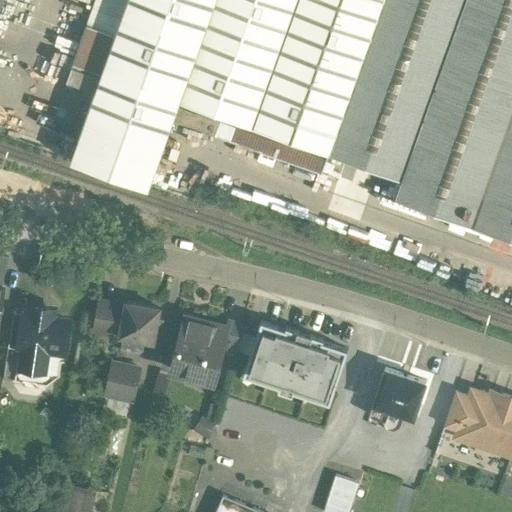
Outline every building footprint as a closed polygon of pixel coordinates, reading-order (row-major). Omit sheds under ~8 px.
[(94,0),(66,81),(94,91),(126,0),(94,0)] [(126,0),(94,91),(171,118),(321,171),(327,153),(381,0),(126,0)] [(464,0),(381,0),(327,153),(402,179),(464,0)] [(511,0),(464,0),(402,179),(395,198),(511,239),(511,0)] [(171,118),(94,91),(77,140),(70,160),(146,187),(153,167),(154,167),(171,118)] [(125,304),(99,299),(94,330),(119,334),(125,304)] [(159,307),(125,301),(125,304),(119,334),(153,340),(159,307)] [(53,310),(29,307),(28,313),(23,348),(20,369),(43,373),(47,349),(63,351),(68,319),(52,317),(53,310)] [(24,313),(13,311),(8,346),(19,348),(24,313)] [(24,313),(19,348),(23,348),(28,313),(24,313)] [(214,322),(184,315),(170,369),(192,374),(193,368),(215,373),(221,349),(226,328),(225,328),(214,325),(214,322)] [(350,347),(263,317),(243,374),(331,404),(350,347)] [(242,323),(227,319),(225,328),(226,328),(221,349),(234,352),(242,323)] [(122,349),(116,347),(113,360),(120,362),(122,349)] [(120,362),(113,360),(106,391),(130,398),(139,367),(120,362)] [(424,381),(385,368),(374,401),(368,418),(369,418),(373,420),(374,416),(383,419),(383,423),(384,427),(387,430),(390,431),(394,432),(397,430),(400,427),(405,413),(412,416),(424,381)] [(500,398),(471,388),(457,430),(455,435),(482,444),(483,441),(511,450),(511,396),(502,393),(500,398)] [(469,395),(455,390),(444,425),(457,430),(469,395)] [(130,398),(106,391),(103,404),(126,410),(130,398)] [(374,401),(361,397),(352,424),(366,428),(369,418),(368,418),(374,401)] [(347,511),(358,481),(335,474),(323,511),(326,511),(347,511)] [(103,511),(107,490),(67,483),(62,511),(103,511)] [(214,511),(263,511),(222,494),(214,511)]
